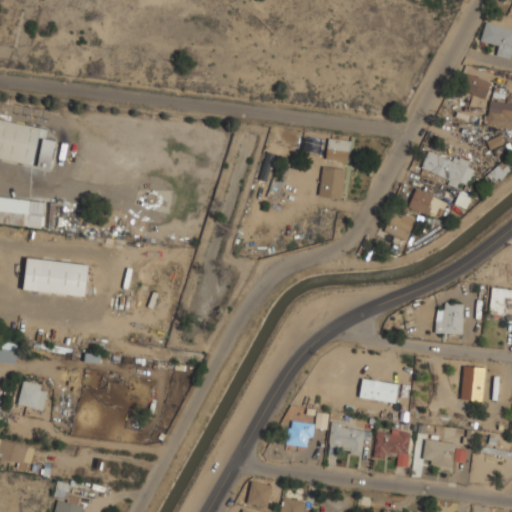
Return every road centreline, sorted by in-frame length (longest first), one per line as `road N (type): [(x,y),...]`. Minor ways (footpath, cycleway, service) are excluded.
road 1 (tertiary): [(511,222),(451,272),(324,334),(296,363),(208,511)]
road 2 (residential): [(0,77),(410,130)]
road 3 (residential): [(480,0),(350,243),(289,264)]
road 4 (residential): [(140,511),(253,300),(289,264)]
road 5 (residential): [(511,499),(235,466)]
road 6 (residential): [(511,357),(324,334)]
